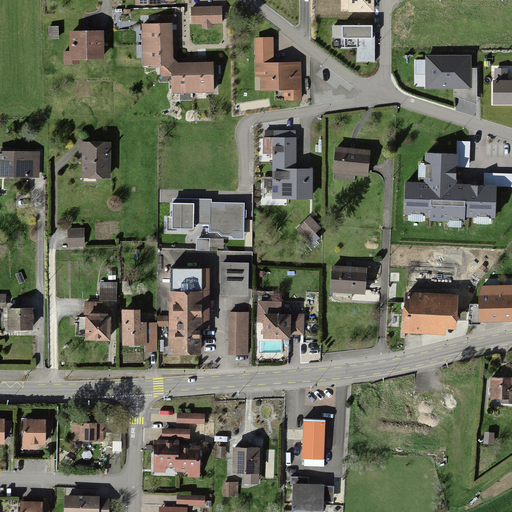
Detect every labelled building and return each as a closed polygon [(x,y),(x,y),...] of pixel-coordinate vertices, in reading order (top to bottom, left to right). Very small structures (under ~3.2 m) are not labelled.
[(373,0),(341,0),(342,9),(349,9),(349,12),(374,12),(373,0)] [(221,7),(191,7),(191,22),(221,21),(221,7)] [(172,61),(172,60),(172,22),(144,21),(144,61),(150,61),(159,72),(171,79),(171,89),(213,89),(213,61),(172,61)] [(373,25),(342,26),(343,47),(357,47),(357,38),(373,38),(373,25)] [(102,28),(70,28),(70,50),(64,50),(64,63),(77,63),(77,54),(102,54),(102,28)] [(272,38),(257,38),(257,86),(299,85),(299,60),(272,60),(272,38)] [(471,55),(425,55),(425,88),(471,88),(471,55)] [(496,80),(493,80),(493,104),(511,104),(511,80),(508,80),(508,68),(496,68),(496,80)] [(275,136),(274,195),(310,196),(310,166),(294,166),(295,136),(275,136)] [(112,141),(83,141),(83,173),(112,173),(112,141)] [(368,147),(336,146),(336,169),(368,170),(368,147)] [(37,150),(0,150),(0,172),(37,173),(37,150)] [(457,155),(425,153),(424,183),(405,182),(403,215),(430,216),(429,220),(465,222),(465,216),(495,218),(496,185),(456,184),(457,155)] [(244,239),(245,202),(209,202),(208,232),(218,232),(221,236),(230,236),(233,239),(244,239)] [(194,203),(172,203),(172,228),(194,229),(194,203)] [(81,228),(70,228),(70,243),(82,243),(81,228)] [(249,263),(221,262),(220,295),(248,296),(249,263)] [(367,266),(335,265),(334,287),(366,288),(367,266)] [(212,266),(173,266),(172,347),(202,348),(202,322),(211,322),(212,266)] [(511,286),(480,286),(480,319),(511,318),(511,286)] [(138,290),(122,291),(124,342),(145,341),(144,319),(140,320),(138,290)] [(458,292),(408,290),(407,327),(446,329),(446,321),(457,321),(458,292)] [(291,293),(267,292),(267,303),(290,304),(291,293)] [(33,305),(7,306),(7,324),(33,324),(33,305)] [(109,310),(87,310),(87,335),(110,334),(109,310)] [(248,312),(229,312),(228,354),(247,355),(248,312)] [(290,313),(266,313),(266,333),(289,334),(290,313)] [(511,375),(491,376),(491,394),(511,394),(511,375)] [(427,394),(401,393),(400,414),(455,416),(456,390),(427,389),(427,394)] [(206,413),(180,413),(179,421),(206,422),(206,413)] [(47,416),(25,416),(25,439),(47,440),(47,416)] [(325,418),(305,417),(304,455),(324,456),(325,418)] [(102,421),(73,420),(73,437),(101,437),(102,421)] [(202,441),(156,440),(155,468),(189,469),(188,475),(200,476),(202,441)] [(260,443),(234,442),(234,467),(260,467),(260,443)] [(238,483),(223,482),(221,496),(236,497),(238,483)] [(324,485),(293,484),(292,510),(323,511),(324,485)] [(204,495),(177,493),(177,501),(203,502),(204,495)] [(107,511),(108,495),(65,494),(65,511),(107,511)] [(42,511),(43,500),(20,499),(19,511),(42,511)]
